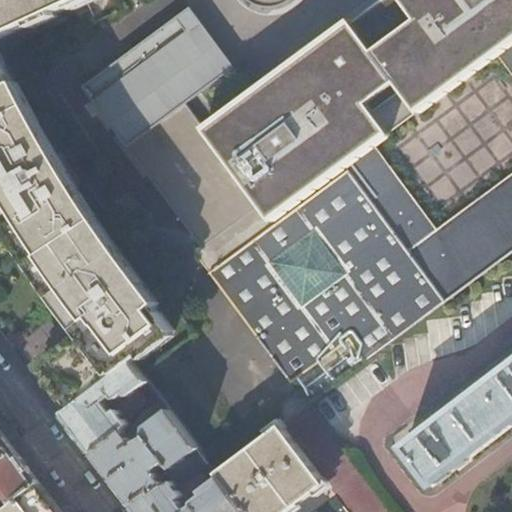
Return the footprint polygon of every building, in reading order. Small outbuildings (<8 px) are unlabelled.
[(0,0),(0,77),(11,73),(0,51),(0,38),(80,0),(0,0)] [(334,0),(200,0),(84,87),(197,240),(191,245),(196,252),(292,383),(316,365),(319,369),(322,367),(323,369),(354,345),(364,360),(511,252),(511,0),(353,0),(341,9),(334,0)] [(123,0),(129,8),(139,1),(138,0),(123,0)] [(20,93),(11,73),(0,77),(0,210),(14,235),(41,274),(57,294),(118,251),(102,228),(73,186),(20,93)] [(57,294),(85,334),(118,373),(132,362),(175,331),(118,251),(57,294)] [(118,373),(85,334),(45,366),(76,406),(118,373)] [(133,393),(140,388),(149,384),(140,373),(132,362),(118,373),(76,406),(63,415),(77,433),(93,454),(123,431),(128,424),(117,409),(111,413),(104,402),(111,396),(112,397),(112,398),(113,398),(114,398),(115,398),(117,398),(118,398),(119,398),(120,397),(125,394),(132,402),(137,398),(133,393)] [(511,366),(404,448),(433,486),(511,425),(511,366)] [(391,388),(372,401),(354,375),(318,400),(365,468),(388,452),(377,437),(409,415),(391,388)] [(149,384),(140,388),(151,402),(158,396),(149,384)] [(172,468),(190,454),(198,449),(169,411),(145,428),(145,435),(146,437),(133,443),(123,431),(93,454),(101,465),(126,497),(132,506),(151,492),(153,494),(163,487),(173,483),(174,482),(168,475),(162,479),(155,471),(167,462),(172,468)] [(218,476),(234,496),(246,511),(292,511),(327,485),(283,427),(218,476)] [(26,465),(0,430),(0,511),(40,483),(26,465)] [(198,449),(190,454),(201,468),(209,463),(198,449)] [(201,468),(212,482),(218,476),(209,463),(201,468)] [(218,476),(212,482),(200,491),(202,494),(193,501),(192,505),(185,510),(177,499),(182,495),(173,483),(163,487),(153,494),(151,492),(132,506),(136,511),(213,511),(234,496),(218,476)] [(61,511),(59,508),(40,483),(0,511),(61,511)] [(246,511),(234,496),(213,511),(246,511)]
